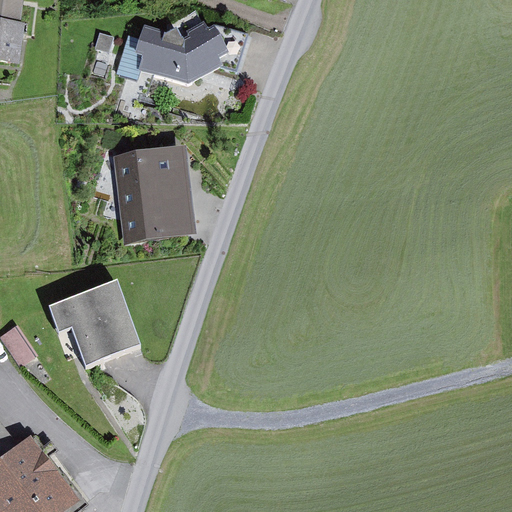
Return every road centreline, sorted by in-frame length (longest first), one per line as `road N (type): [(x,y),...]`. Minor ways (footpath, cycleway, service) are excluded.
road 1 (unclassified): [(135,511),(309,0)]
road 2 (track): [(169,404),(201,418),(276,423),(511,367)]
